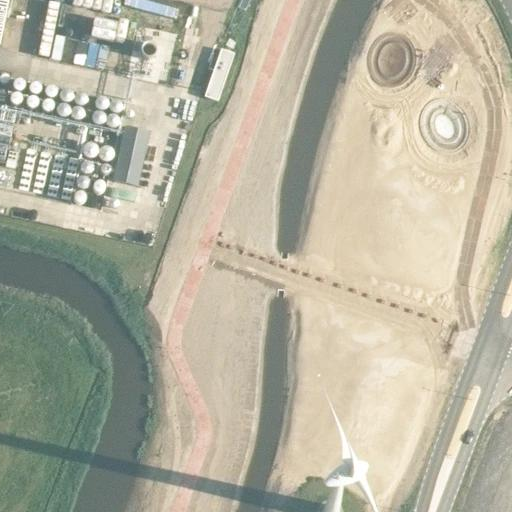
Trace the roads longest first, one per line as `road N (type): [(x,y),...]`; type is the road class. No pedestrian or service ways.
road 1 (tertiary): [(478,346),(440,448),(427,511)]
road 2 (tertiary): [(436,511),(499,353)]
